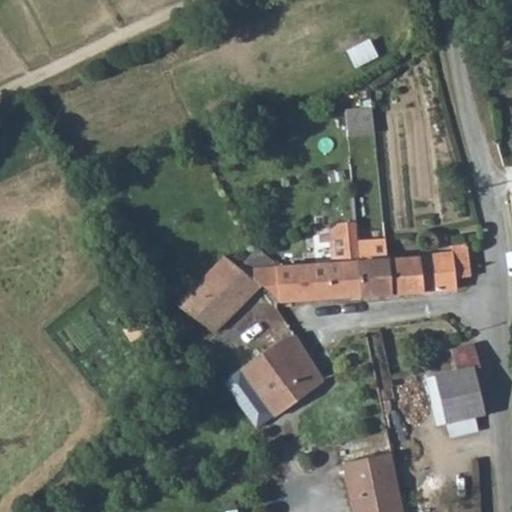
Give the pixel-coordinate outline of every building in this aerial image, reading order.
[(367,38),(344,49),(352,66),(375,55),(367,38)] [(344,137),(373,135),(371,107),(342,109),(344,137)] [(325,231),(327,261),(358,259),(356,235),(355,220),(339,221),(325,231)] [(360,295),(390,293),(387,257),(385,232),(356,235),(358,259),(360,295)] [(387,257),(390,293),(456,288),(455,279),(468,278),(465,244),(450,245),(450,252),(387,257)] [(278,301),(275,265),(257,248),(242,266),(260,284),(278,301)] [(174,303),(213,332),(260,284),(242,266),(226,250),(174,303)] [(327,261),(330,297),(360,295),(358,259),(327,261)] [(275,265),(278,301),(330,297),(327,261),(275,265)] [(282,339),(241,369),(272,413),(275,416),(323,381),(291,338),(282,339)] [(470,366),(477,364),(472,344),(449,350),(454,370),(470,366)] [(472,417),(482,415),(470,366),(454,370),(432,375),(444,424),(472,417)] [(272,413),(241,369),(222,382),(253,426),(272,413)] [(475,430),(472,417),(444,424),(447,436),(475,430)] [(342,464),(349,496),(398,485),(391,453),(342,464)] [(352,511),(404,511),(398,485),(349,496),(352,511)]
